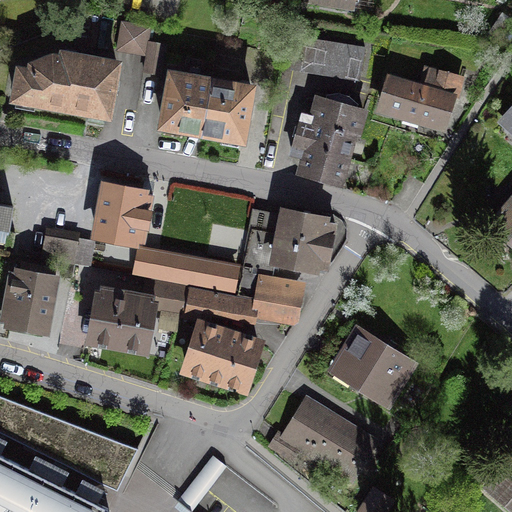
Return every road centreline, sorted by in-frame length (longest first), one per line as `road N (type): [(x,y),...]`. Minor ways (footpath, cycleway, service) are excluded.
road 1 (residential): [(0,350),(217,421),(242,419),(376,220)]
road 2 (residential): [(376,220),(302,196),(0,134)]
road 3 (residential): [(511,325),(376,220)]
